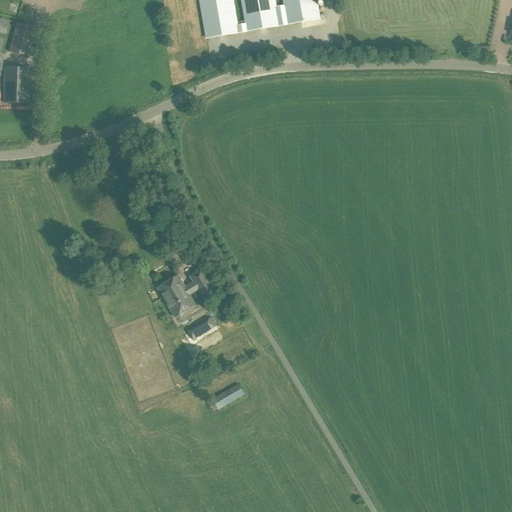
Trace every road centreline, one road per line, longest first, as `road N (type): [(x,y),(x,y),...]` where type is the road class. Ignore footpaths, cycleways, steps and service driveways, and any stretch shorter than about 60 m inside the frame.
road 1 (unclassified): [(368,511),(195,223),(161,119)]
road 2 (unclassified): [(161,119),(242,83),(357,74),(511,78)]
road 3 (unclassified): [(161,119),(0,163)]
